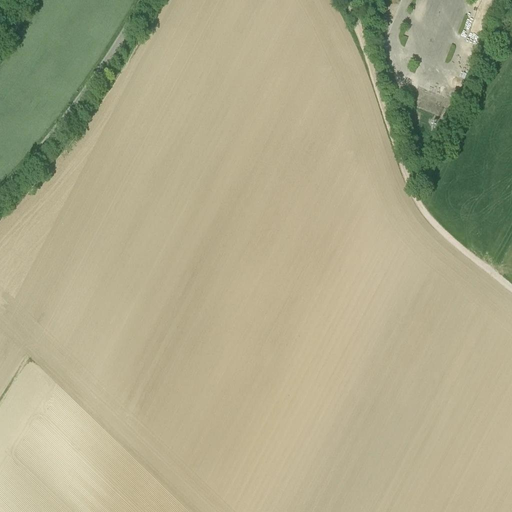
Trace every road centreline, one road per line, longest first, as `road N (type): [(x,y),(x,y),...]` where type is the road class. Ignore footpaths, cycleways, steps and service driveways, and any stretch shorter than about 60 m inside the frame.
road 1 (track): [(346,0),(422,212),(511,289)]
road 2 (unclassified): [(0,195),(69,115),(144,0)]
